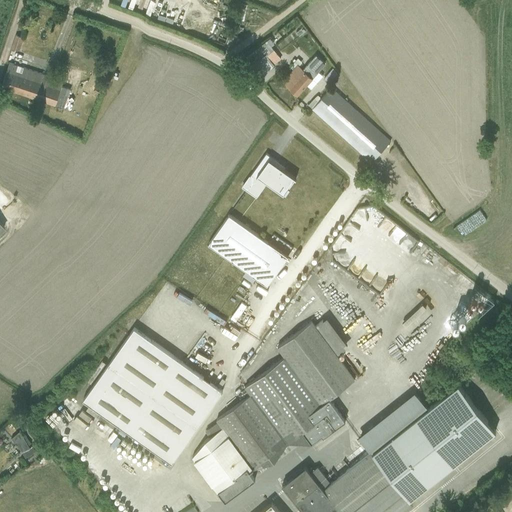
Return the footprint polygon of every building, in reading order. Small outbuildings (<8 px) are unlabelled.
[(254,13),(258,5),(251,2),(247,10),(254,13)] [(291,26),(274,41),(280,48),(297,32),(291,26)] [(290,40),(293,43),(300,37),(297,33),(290,40)] [(16,34),(11,46),(17,48),(22,36),(16,34)] [(261,50),(269,59),(278,51),(271,42),(261,50)] [(297,59),(279,78),(295,93),(307,79),(310,83),(322,70),(331,78),(337,71),(317,52),(304,66),(297,59)] [(3,88),(55,106),(64,80),(12,62),(3,88)] [(331,84),(314,104),(374,156),(392,136),(331,84)] [(298,175),(265,150),(240,182),(254,193),(266,178),(285,192),(298,175)] [(265,281),(285,253),(227,210),(207,238),(265,281)] [(373,227),(383,229),(386,216),(376,214),(373,227)] [(429,303),(437,295),(414,272),(406,280),(429,303)] [(139,312),(155,292),(148,287),(133,307),(139,312)] [(173,329),(181,319),(168,309),(171,305),(164,300),(153,314),(173,329)] [(204,304),(195,318),(206,325),(209,321),(212,322),(218,313),(204,304)] [(221,415),(209,423),(195,449),(227,493),(258,470),(253,463),(287,439),(316,436),(349,412),(333,391),(357,374),(342,353),(350,348),(345,342),(350,339),(332,314),(320,323),(314,315),(279,341),(286,350),(248,377),(256,388),(220,414),(221,415)] [(136,315),(84,388),(174,452),(226,379),(136,315)] [(46,407),(40,414),(49,422),(55,414),(46,407)] [(21,426),(11,436),(20,445),(30,436),(21,426)] [(394,511),(416,496),(373,440),(331,477),(318,461),(311,467),(306,461),(282,480),(308,511),(394,511)] [(488,442),(470,455),(477,464),(495,451),(488,442)] [(286,511),(270,491),(243,511),(286,511)]
